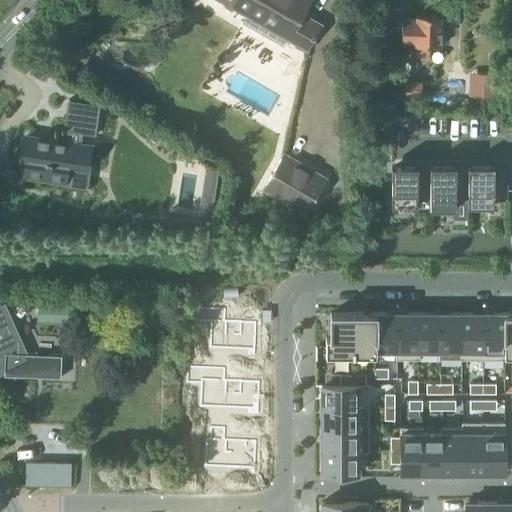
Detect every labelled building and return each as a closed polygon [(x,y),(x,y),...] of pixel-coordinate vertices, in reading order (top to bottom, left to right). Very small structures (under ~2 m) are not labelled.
[(218,0),(243,14),(246,16),(242,22),(282,46),(286,39),(305,50),(320,23),(302,13),(308,0),(218,0)] [(401,42),(415,42),(415,46),(416,46),(416,59),(429,59),(429,46),(439,46),(440,42),(442,42),(443,30),(440,30),(440,16),(415,16),(415,19),(402,19),(401,42)] [(484,82),(493,82),(493,75),(474,74),(473,95),(483,96),(484,82)] [(404,94),(420,94),(421,82),(405,82),(404,94)] [(26,137),(22,163),(26,164),(24,176),(62,181),(63,182),(66,164),(85,167),(88,147),(88,146),(80,145),(80,143),(82,134),(95,135),(99,107),(99,105),(68,100),(64,126),(67,127),(64,143),(48,140),(48,139),(47,139),(46,140),(38,139),(39,138),(37,137),(37,139),(26,137)] [(263,189),(277,198),(304,214),(322,183),(281,158),(263,189)] [(416,163),(391,163),(391,168),(391,197),(391,206),(416,206),(416,200),(429,200),(429,206),(430,206),(430,168),(430,163),(429,163),(429,168),(416,168),(416,163)] [(455,163),(430,163),(430,168),(430,206),(455,206),(455,200),(467,200),(467,206),(468,206),(468,168),(468,163),(467,163),(467,168),(455,167),(455,163)] [(493,163),(468,163),(468,168),(468,206),(493,206),(493,200),(507,200),(507,167),(493,167),(493,163)] [(204,167),(197,219),(210,221),(218,169),(204,167)] [(38,304),(38,321),(70,322),(71,306),(38,304)] [(3,306),(0,307),(0,372),(3,371),(3,375),(60,378),(61,355),(25,353),(3,306)] [(210,322),(209,349),(254,351),(256,323),(224,321),(225,309),(210,308),(209,322),(210,322)] [(325,346),(325,353),(325,358),(341,358),(354,358),(354,357),(353,353),(352,353),(352,312),(341,312),(330,312),(330,322),(330,323),(330,335),(330,336),(325,336),(325,339),(325,346)] [(364,312),(352,312),(352,353),(353,353),(373,353),(374,353),(374,312),(364,312)] [(373,354),(389,354),(395,354),(396,354),(396,312),(374,312),(374,353),(373,353),(373,354)] [(396,354),(395,354),(395,357),(395,359),(419,359),(419,358),(419,349),(417,349),(418,312),(396,312),(396,354)] [(439,312),(418,312),(417,349),(419,349),(438,349),(439,349),(439,312)] [(439,349),(438,349),(438,359),(460,359),(461,312),(439,312),(439,349)] [(461,312),(460,359),(482,359),(482,312),(461,312)] [(504,312),(482,312),(482,359),(504,359),(505,359),(505,353),(505,351),(505,341),(505,336),(505,330),(504,330),(504,312)] [(210,381),(209,408),(254,410),(255,382),(224,380),(224,368),(209,368),(209,381),(210,381)] [(387,368),(374,368),(374,378),(387,378),(387,368)] [(352,374),(339,374),(339,384),(352,384),(352,374)] [(365,374),(352,374),(352,384),(357,384),(363,384),(365,384),(365,374)] [(417,380),(407,380),(407,393),(417,393),(417,380)] [(439,383),(426,383),(426,393),(439,393),(439,383)] [(452,383),(439,383),(439,393),(452,393),(452,383)] [(482,383),(469,383),(469,393),(482,393),(482,383)] [(482,383),(482,393),(495,393),(495,383),(482,383)] [(339,384),(321,384),(321,385),(321,389),(321,407),(367,407),(367,385),(367,384),(365,384),(363,384),(357,384),(352,384),(339,384)] [(394,394),(384,394),(384,407),(394,407),(394,394)] [(441,399),(428,399),(428,410),(441,410),(441,399)] [(455,399),(441,399),(441,410),(455,410),(455,399)] [(482,399),(469,399),(469,410),(479,410),(482,410),(482,399)] [(496,399),(482,399),(482,410),(496,410),(496,399)] [(421,400),(408,400),(408,410),(410,410),(421,410),(421,400)] [(367,407),(321,407),(321,428),(367,428),(367,407)] [(394,407),(384,407),(384,420),(394,420),(394,407)] [(477,422),(461,422),(461,427),(462,427),(462,472),(482,472),(482,422),(477,422)] [(504,422),(482,422),(482,472),(504,472),(504,468),(504,460),(504,450),(504,440),(504,432),(504,430),(504,422)] [(210,441),(209,467),(254,469),(255,441),(224,440),(225,428),(209,427),(209,441),(210,441)] [(400,427),(400,428),(400,432),(400,437),(400,450),(400,463),(400,472),(421,472),(421,432),(421,427),(400,427)] [(439,432),(421,432),(421,472),(442,472),(441,427),(439,427),(439,432)] [(457,427),(441,427),(442,472),(462,472),(462,427),(461,427),(457,427)] [(367,428),(321,428),(321,450),(367,450),(367,428)] [(400,437),(390,437),(390,450),(400,450),(400,437)] [(367,450),(321,450),(321,472),(330,472),(331,472),(333,472),(357,472),(358,472),(358,451),(367,451),(367,450)] [(400,450),(390,450),(390,463),(400,463),(400,450)] [(70,485),(70,460),(24,460),(24,485),(70,485)] [(321,502),(320,511),(367,511),(367,502),(362,502),(358,502),(357,502),(332,502),(331,502),(330,502),(321,502)] [(486,511),(486,502),(465,502),(464,511),(486,511)] [(506,511),(506,502),(486,502),(486,511),(506,511)]
